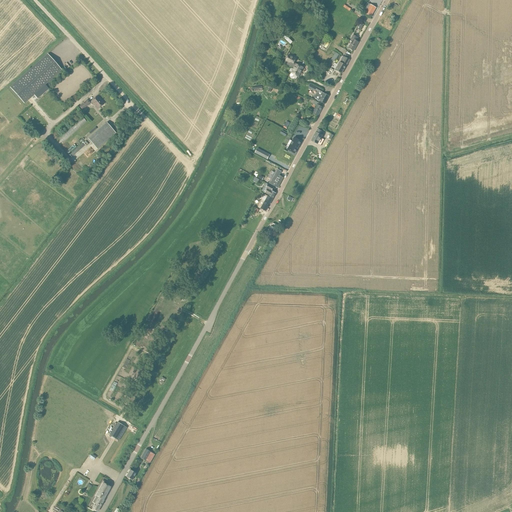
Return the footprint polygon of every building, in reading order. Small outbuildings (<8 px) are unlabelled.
[(370,5),(365,13),(371,17),(376,8),(371,4),(370,5)] [(348,48),(349,49),(354,51),(358,42),(355,41),(357,38),(353,36),(350,42),(351,42),(348,48)] [(333,57),(330,63),(332,64),(333,65),(336,60),(339,54),(336,52),(333,50),(332,53),(334,55),(333,57)] [(45,85),(62,70),(47,54),(10,87),(24,104),(34,95),(45,85)] [(285,63),(294,68),(293,69),(292,69),(290,69),(289,71),(290,73),(291,73),(298,77),(303,68),(296,64),(294,63),(297,58),(289,55),(285,63)] [(340,62),(337,66),(335,70),(341,74),(346,66),(344,65),(346,62),(347,63),(349,60),(345,57),(341,63),(340,62)] [(45,85),(34,95),(37,99),(41,96),(49,89),(45,85)] [(317,91),(314,97),(320,101),(319,102),(324,104),(329,96),(322,92),(323,91),(313,85),(312,87),(316,90),(317,91)] [(97,96),(93,100),(90,103),(87,100),(80,107),(82,110),(91,102),(98,109),(104,104),(97,96)] [(321,104),(317,102),(315,101),(311,99),(309,102),(316,106),(313,113),(318,116),(323,107),(320,106),(321,104)] [(327,121),(328,121),(329,122),(333,116),(339,119),(341,115),(334,111),(334,112),(334,111),(333,111),(330,115),(330,116),(327,121)] [(106,123),(103,126),(88,139),(98,149),(116,133),(106,123)] [(322,132),(321,131),(318,129),(312,141),(321,146),(324,140),(320,138),(322,134),(321,134),(322,132)] [(294,147),(293,146),(292,146),(289,151),(292,153),(294,149),(298,151),(302,144),(297,141),(294,147)] [(269,155),(260,150),(258,154),(267,159),(269,155)] [(298,177),(295,182),(298,183),(298,182),(302,183),(307,173),(304,171),(301,178),(298,177)] [(275,186),(278,188),(283,178),(279,176),(277,179),(277,180),(273,177),(271,181),(276,184),(275,186)] [(266,188),(268,189),(266,193),(269,195),(268,196),(273,199),(276,193),(271,191),(273,187),(268,184),(266,188)] [(265,202),(261,208),(262,209),(266,211),(268,206),(266,205),(267,203),(269,205),(273,199),(268,196),(265,202)] [(270,226),(266,233),(271,236),(275,229),(276,229),(278,226),(273,223),(271,226),(270,226)] [(117,422),(109,435),(119,441),(127,428),(117,422)] [(153,453),(145,449),(141,458),(148,462),(153,453)] [(126,477),(130,479),(131,480),(135,473),(130,470),(126,477)] [(103,483),(96,496),(93,502),(95,503),(92,509),(97,511),(104,500),(103,500),(111,487),(103,483)]
